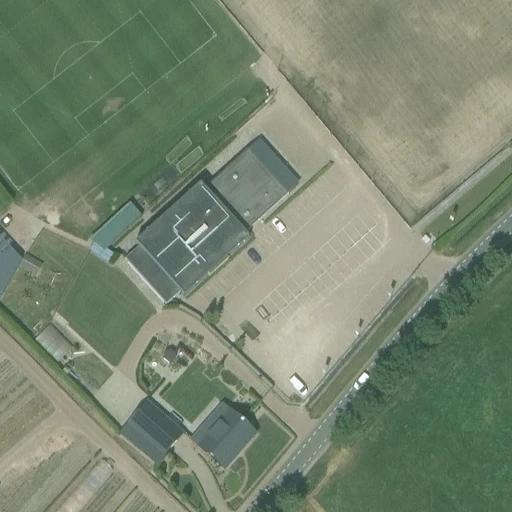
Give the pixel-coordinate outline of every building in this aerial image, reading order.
[(286,196),(246,151),(202,190),(199,187),(134,246),(137,250),(124,262),(165,308),(178,295),(182,300),(248,241),(242,235),(286,196)] [(26,272),(44,277),(47,265),(29,260),(26,272)] [(40,351),(67,366),(77,349),(49,334),(40,351)] [(163,354),(162,360),(167,364),(173,362),(174,355),(169,352),(163,354)] [(145,403),(125,425),(163,458),(183,436),(145,403)] [(226,412),(195,447),(198,449),(209,458),(224,472),(238,455),(236,454),(252,436),(254,438),(254,437),(239,424),(228,414),(226,412)]
